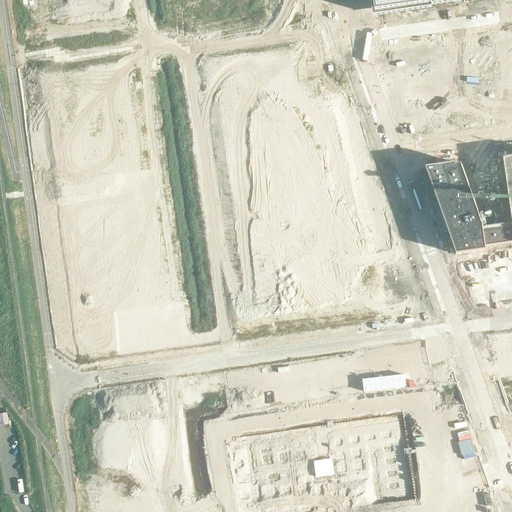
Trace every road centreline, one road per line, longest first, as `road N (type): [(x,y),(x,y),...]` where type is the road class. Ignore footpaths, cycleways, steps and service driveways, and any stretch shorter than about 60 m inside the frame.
road 1 (unclassified): [(69,511),(1,0)]
road 2 (unclassified): [(357,37),(441,275)]
road 3 (unclassified): [(441,275),(511,477)]
road 4 (residential): [(59,328),(85,511)]
road 5 (residential): [(357,37),(511,14)]
